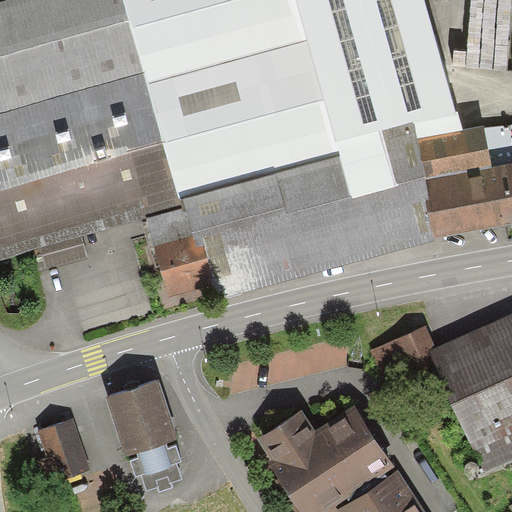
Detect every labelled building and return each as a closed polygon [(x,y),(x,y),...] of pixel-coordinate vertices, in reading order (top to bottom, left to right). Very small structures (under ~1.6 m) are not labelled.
[(0,0),(0,263),(40,252),(46,271),(88,259),(81,237),(144,219),(153,250),(192,239),(196,253),(205,251),(215,287),(220,300),(434,245),(433,242),(424,206),(432,204),(427,183),(421,147),(463,139),(461,131),(457,112),(459,111),(428,0),(0,0)] [(424,206),(433,242),(511,226),(511,166),(492,171),(484,126),(461,131),(463,139),(421,147),(427,183),(432,204),(424,206)] [(192,239),(153,250),(168,301),(215,287),(205,251),(196,253),(192,239)] [(430,353),(436,366),(486,473),(511,460),(511,315),(438,349),(430,353)] [(430,353),(438,349),(428,329),(374,356),(389,388),(436,366),(430,353)] [(261,363),(228,363),(228,388),(261,388),(261,363)] [(144,475),(179,463),(183,462),(178,447),(170,450),(168,444),(180,440),(159,381),(108,399),(128,457),(139,453),(141,459),(132,462),(137,478),(144,475)] [(424,511),(399,473),(397,474),(356,411),(316,437),(302,417),(260,444),(276,468),(273,470),(281,482),(274,487),(290,511),(424,511)] [(61,489),(98,474),(76,419),(39,433),(61,489)] [(179,463),(144,475),(149,490),(160,486),(161,491),(174,487),(172,482),(184,478),(179,463)]
